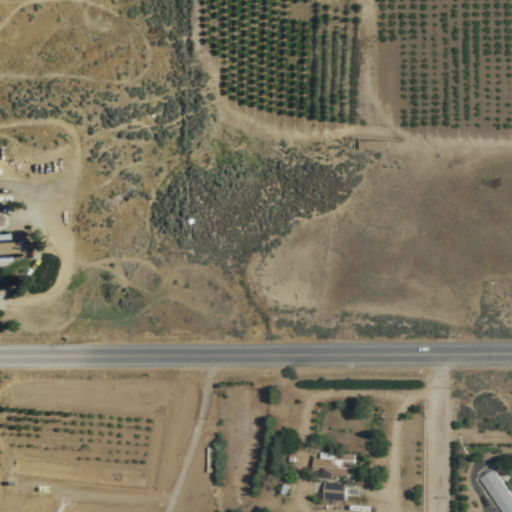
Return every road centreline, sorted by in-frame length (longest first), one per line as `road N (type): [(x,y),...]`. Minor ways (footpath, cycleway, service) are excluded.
road 1 (secondary): [(0,347),(511,345)]
road 2 (residential): [(437,347),(437,511)]
